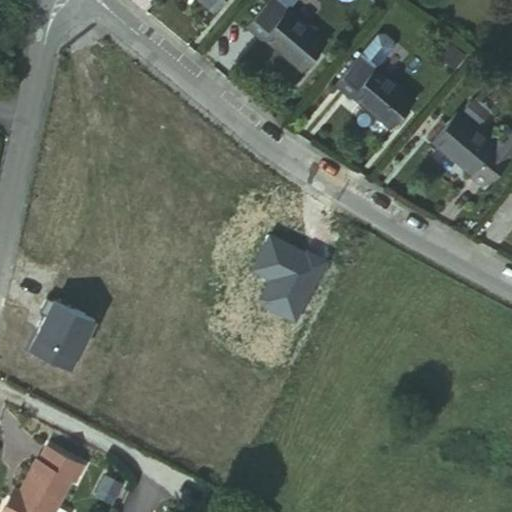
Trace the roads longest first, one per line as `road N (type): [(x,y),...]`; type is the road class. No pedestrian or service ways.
road 1 (residential): [(511,290),(281,154),(97,0)]
road 2 (residential): [(0,240),(61,0)]
